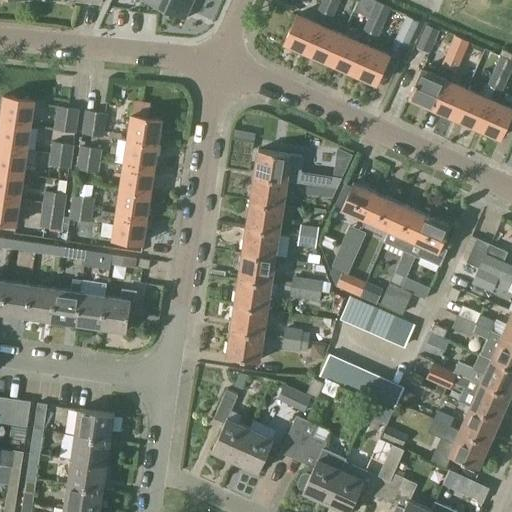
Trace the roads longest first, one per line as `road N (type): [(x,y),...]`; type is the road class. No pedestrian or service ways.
road 1 (residential): [(511,192),(259,76),(215,64)]
road 2 (residential): [(166,383),(215,64)]
road 3 (residential): [(215,64),(0,35)]
road 4 (residential): [(166,383),(0,357)]
road 5 (residential): [(153,511),(166,383)]
